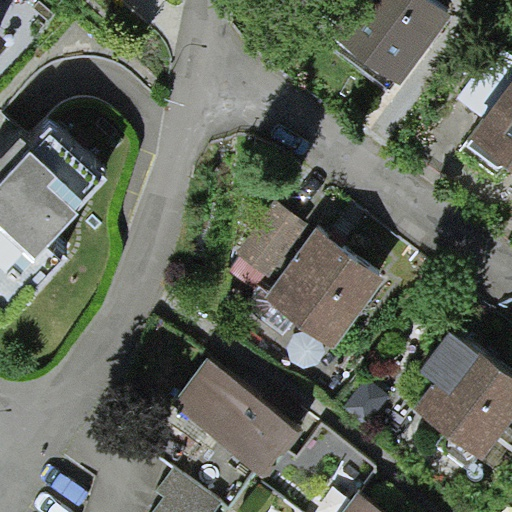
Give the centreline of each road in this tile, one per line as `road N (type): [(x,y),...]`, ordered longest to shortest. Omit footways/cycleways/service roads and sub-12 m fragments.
road 1 (residential): [(203,48),(143,266),(34,434)]
road 2 (residential): [(511,274),(203,48)]
